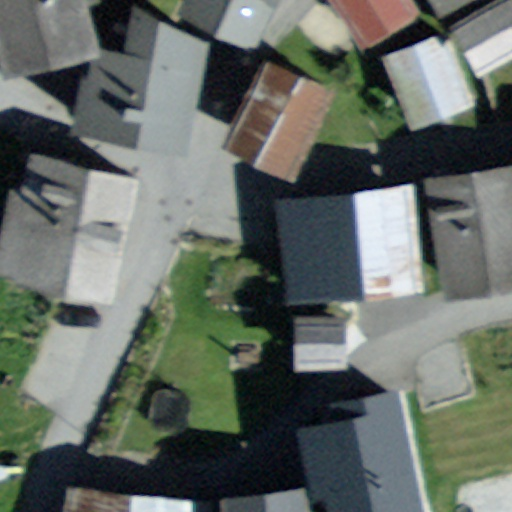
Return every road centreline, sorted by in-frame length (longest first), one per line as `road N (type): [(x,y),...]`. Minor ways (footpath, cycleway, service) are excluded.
road 1 (residential): [(511,313),(389,360),(219,478),(58,466)]
road 2 (residential): [(184,163),(267,188),(511,140)]
road 3 (residential): [(184,163),(58,466)]
road 4 (residential): [(298,0),(184,163)]
road 5 (residential): [(0,106),(66,141),(184,163)]
